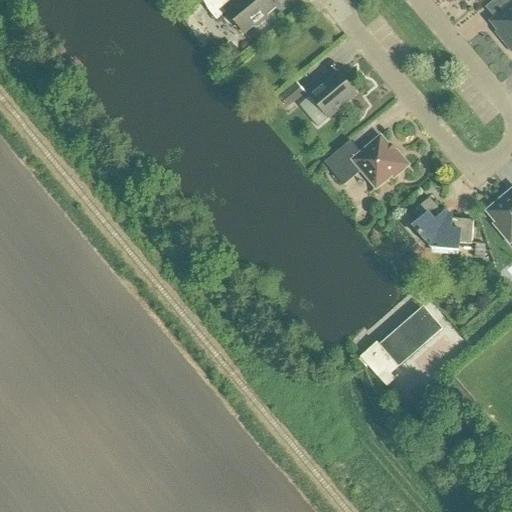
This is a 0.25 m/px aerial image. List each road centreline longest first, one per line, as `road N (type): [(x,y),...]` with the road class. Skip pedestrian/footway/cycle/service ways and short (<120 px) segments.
road 1 (residential): [(331,5),(459,153),(487,165),(511,150)]
road 2 (residential): [(511,113),(417,0)]
